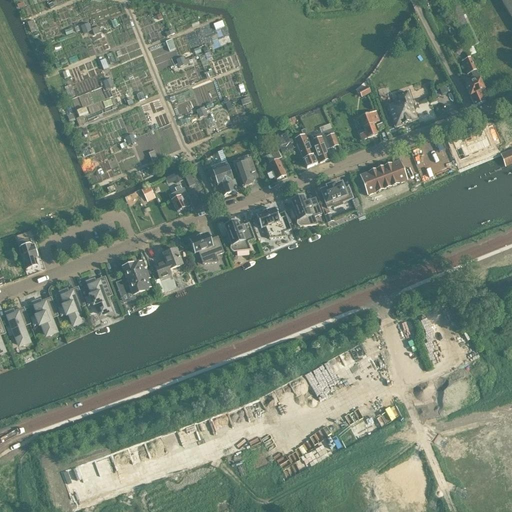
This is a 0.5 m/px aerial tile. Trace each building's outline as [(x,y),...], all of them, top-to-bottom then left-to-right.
[(470,44),(476,41),(456,0),(442,0),(467,53),(473,51),(470,44)] [(511,0),(499,0),(511,21),(511,0)] [(31,18),(25,20),(29,30),(35,27),(31,18)] [(86,21),(78,24),(81,31),(89,28),(86,21)] [(218,22),(208,25),(210,31),(220,28),(218,22)] [(95,24),(90,27),(92,33),(98,31),(95,24)] [(110,45),(120,42),(118,37),(109,40),(110,45)] [(168,41),(162,42),(164,53),(170,52),(168,41)] [(43,48),(37,50),(40,59),(46,57),(43,48)] [(181,54),(174,58),(177,65),(185,62),(181,54)] [(468,55),(459,59),(465,72),(469,70),(473,78),(469,80),(463,83),(472,104),(483,99),(481,96),(485,94),(481,85),(473,68),(474,68),(468,55)] [(233,56),(225,60),(228,67),(236,64),(233,56)] [(103,57),(98,59),(101,68),(106,66),(103,57)] [(68,77),(79,73),(77,67),(65,71),(68,77)] [(64,72),(58,74),(61,81),(67,78),(64,72)] [(108,76),(100,80),(104,87),(111,84),(108,76)] [(365,83),(355,89),(359,95),(368,89),(365,83)] [(91,90),(79,95),(84,106),(96,101),(91,90)] [(396,99),(385,103),(393,125),(392,125),(393,125),(402,122),(406,121),(406,120),(415,117),(415,116),(415,117),(405,90),(394,94),(396,99)] [(247,95),(238,98),(240,103),(249,101),(247,95)] [(202,105),(194,108),(197,115),(205,112),(202,105)] [(373,109),(357,115),(363,130),(357,132),(359,138),(374,132),(371,121),(377,119),(373,109)] [(70,111),(65,113),(67,119),(68,119),(69,120),(73,118),(70,111)] [(77,115),(74,116),(77,124),(83,121),(80,115),(80,114),(77,115)] [(301,133),(292,136),(301,157),(305,166),(315,162),(311,152),(310,150),(312,150),(304,132),(303,127),(299,128),(301,133)] [(307,131),(304,132),(312,150),(313,149),(318,161),(328,157),(324,147),(328,146),(336,143),(331,132),(330,127),(319,131),(309,135),(307,131)] [(486,128),(454,140),(462,160),(493,148),(486,128)] [(257,133),(255,134),(258,141),(268,137),(264,129),(263,130),(257,133)] [(284,131),(273,136),(279,151),(291,146),(284,131)] [(131,132),(123,135),(126,143),(134,139),(131,132)] [(511,145),(498,151),(504,163),(511,159),(511,145)] [(276,148),(263,153),(267,160),(266,161),(274,177),(283,173),(276,157),(279,156),(276,148)] [(152,149),(146,151),(150,159),(155,157),(152,149)] [(246,153),(230,159),(240,186),(247,183),(248,184),(250,183),(250,182),(252,182),(249,175),(250,175),(248,171),(253,169),(246,153)] [(397,158),(358,173),(366,193),(405,178),(397,158)] [(90,160),(79,164),(82,171),(84,170),(92,167),(90,160)] [(425,168),(423,161),(416,164),(419,170),(425,168)] [(226,163),(210,169),(215,184),(218,183),(222,193),(233,189),(232,185),(235,184),(232,178),(231,178),(226,163)] [(176,170),(170,173),(173,180),(174,182),(180,179),(176,170)] [(188,172),(182,175),(187,185),(192,182),(188,172)] [(325,187),(319,189),(325,206),(331,204),(332,206),(341,202),(340,201),(351,196),(347,185),(342,187),(339,181),(333,184),(332,182),(325,185),(325,187)] [(174,190),(166,193),(169,198),(168,198),(175,210),(185,204),(184,204),(189,202),(181,186),(180,187),(178,183),(172,186),(174,190)] [(147,184),(139,188),(145,200),(153,196),(147,184)] [(393,194),(404,189),(402,185),(391,189),(393,194)] [(301,195),(289,199),(292,205),(290,206),(292,213),(294,212),(296,217),(296,218),(295,218),(295,219),(294,220),(294,221),(295,222),(295,223),(296,224),(297,224),(298,225),(299,225),(316,223),(316,222),(315,222),(312,215),(313,214),(319,212),(313,196),(303,200),(301,195)] [(356,196),(350,198),(356,214),(362,211),(356,196)] [(255,217),(253,217),(256,224),(258,226),(263,224),(268,237),(283,235),(283,234),(281,230),(289,228),(286,221),(289,220),(285,211),(283,212),(282,210),(275,212),(273,207),(272,207),(272,208),(267,210),(266,208),(260,210),(261,210),(261,212),(255,214),(254,214),(255,217)] [(328,211),(323,213),(325,221),(331,219),(328,211)] [(234,220),(223,224),(225,230),(223,231),(226,238),(228,237),(230,242),(229,243),(228,244),(228,245),(228,246),(228,247),(228,248),(229,248),(229,249),(230,249),(231,250),(232,250),(249,248),(249,247),(248,247),(246,240),(253,237),(247,221),(236,225),(234,220)] [(188,242),(187,243),(189,250),(191,249),(192,252),(196,250),(200,261),(200,262),(217,260),(217,259),(216,259),(214,254),(222,251),(215,235),(208,237),(206,232),(205,233),(200,235),(200,234),(200,233),(199,233),(194,235),(194,236),(195,237),(187,239),(188,242)] [(26,237),(15,241),(17,247),(24,268),(35,263),(33,256),(35,255),(31,244),(29,245),(29,243),(26,237)] [(163,260),(152,264),(161,288),(173,284),(167,268),(180,263),(174,247),(160,253),(163,260)] [(7,260),(0,262),(0,275),(2,282),(13,278),(8,262),(7,260)] [(127,281),(115,285),(119,294),(130,290),(131,294),(141,290),(140,289),(145,287),(148,286),(145,277),(146,277),(143,268),(141,268),(138,260),(135,262),(135,261),(130,263),(130,262),(129,262),(129,261),(121,264),(122,265),(121,265),(127,281)] [(91,278),(85,280),(90,294),(87,295),(86,295),(86,296),(85,296),(85,297),(85,298),(85,299),(85,300),(86,301),(87,301),(87,302),(88,302),(89,302),(90,302),(91,304),(93,303),(96,309),(96,310),(97,311),(97,312),(98,312),(99,313),(100,313),(101,313),(102,313),(103,313),(104,312),(105,312),(105,311),(106,310),(106,309),(107,308),(107,307),(107,306),(106,305),(103,295),(109,293),(102,276),(95,278),(96,281),(93,282),(91,278)] [(58,292),(53,294),(58,305),(60,304),(60,305),(59,306),(58,306),(58,307),(58,308),(58,309),(58,310),(59,311),(60,312),(61,312),(62,312),(63,312),(64,314),(66,313),(69,320),(69,321),(70,321),(71,322),(71,323),(72,323),(73,323),(74,323),(75,323),(76,323),(77,322),(78,322),(79,321),(79,320),(79,319),(80,318),(80,317),(79,316),(76,306),(82,303),(75,286),(68,289),(69,291),(66,292),(64,288),(58,290),(58,292)] [(17,298),(20,306),(28,304),(25,296),(17,298)] [(37,298),(31,301),(36,314),(33,315),(33,316),(32,316),(31,317),(31,318),(31,319),(31,320),(31,321),(32,321),(32,322),(33,322),(34,322),(34,323),(35,323),(35,322),(36,322),(37,325),(39,324),(42,330),(42,331),(43,332),(44,333),(45,333),(46,334),(47,334),(48,333),(49,333),(50,333),(51,332),(52,331),(52,330),(53,329),(53,328),(53,327),(52,326),(48,316),(55,314),(48,296),(41,299),(42,301),(39,303),(37,298)] [(10,308),(4,311),(9,325),(8,325),(7,326),(7,327),(6,327),(6,328),(6,329),(6,330),(7,330),(7,331),(8,331),(8,332),(9,332),(10,332),(11,332),(15,340),(15,341),(16,342),(16,343),(17,343),(18,344),(19,344),(20,344),(21,344),(22,343),(23,343),(24,342),(25,341),(25,340),(26,339),(26,338),(26,337),(25,336),(21,324),(27,322),(21,307),(14,309),(15,312),(12,313),(10,308)] [(275,449),(272,451),(267,444),(259,449),(269,463),(280,456),(275,449)]
